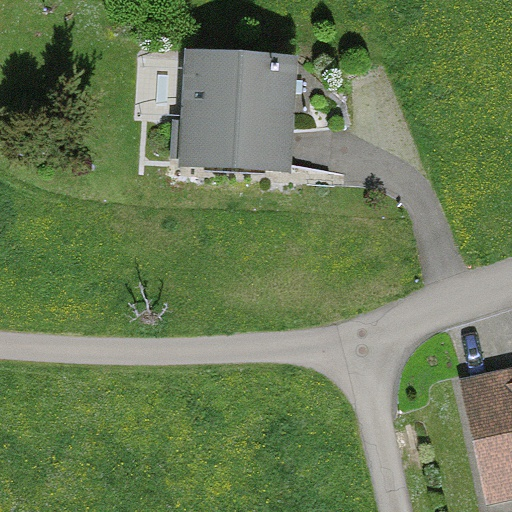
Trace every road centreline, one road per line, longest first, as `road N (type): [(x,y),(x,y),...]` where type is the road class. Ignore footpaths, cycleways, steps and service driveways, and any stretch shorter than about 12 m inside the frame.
road 1 (residential): [(0,349),(160,351),(348,329)]
road 2 (residential): [(389,511),(348,329)]
road 3 (residential): [(348,329),(511,287)]
